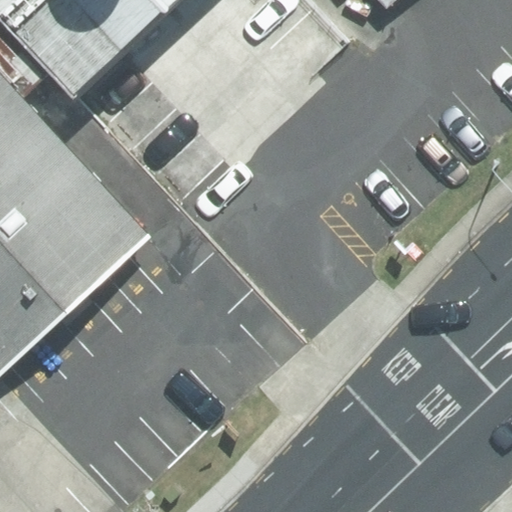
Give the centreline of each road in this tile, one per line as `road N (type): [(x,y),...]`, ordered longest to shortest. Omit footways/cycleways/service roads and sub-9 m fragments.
road 1 (unknown): [(316,205),(46,397)]
road 2 (secondary): [(351,511),(511,357)]
